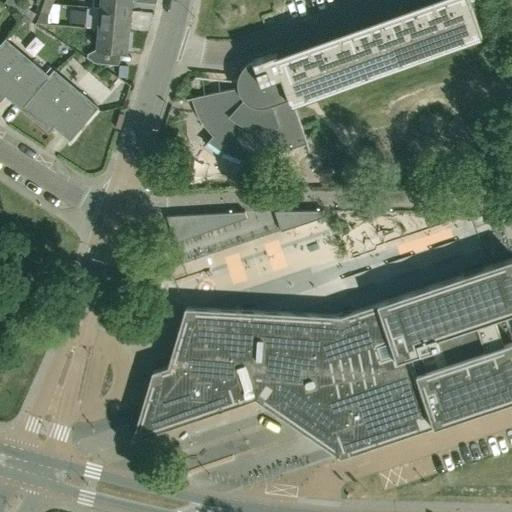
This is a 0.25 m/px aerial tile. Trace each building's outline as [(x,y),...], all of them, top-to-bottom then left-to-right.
[(14,12),(18,5),(11,0),(6,0),(4,5),(14,12)] [(101,10),(131,12),(132,0),(93,0),(92,8),(101,9),(101,10)] [(240,88),(222,92),(190,99),(191,100),(192,100),(196,114),(202,125),(213,138),(207,144),(208,145),(209,144),(223,153),(242,161),(257,163),(257,164),(258,164),(259,156),(276,155),(287,151),(306,145),(309,151),(310,150),(294,105),(483,37),(469,0),(441,0),(291,54),(292,58),(281,62),(277,52),(255,60),(255,59),(252,60),(250,61),(247,63),(245,65),(244,67),(242,70),(241,72),(240,75),(240,77),(239,80),(239,83),(240,86),(240,88)] [(48,16),(52,5),(44,2),(36,26),(47,27),(46,23),(48,16)] [(28,11),(18,5),(14,12),(24,18),(28,11)] [(131,12),(101,10),(89,8),(87,29),(99,30),(129,33),(131,12)] [(129,33),(99,30),(97,51),(127,53),(129,33)] [(1,47),(0,48),(0,102),(1,103),(5,98),(22,112),(55,72),(54,72),(49,78),(6,41),(1,47)] [(55,72),(22,112),(49,134),(54,128),(71,143),(99,110),(55,72)] [(325,217),(323,210),(274,210),(281,231),(325,217)] [(245,211),(167,215),(167,216),(176,242),(247,218),(245,211)] [(511,257),(483,267),(351,312),(351,310),(336,315),(254,310),(254,309),(242,308),(242,309),(186,306),(168,365),(153,371),(132,440),(256,398),(341,457),(511,399),(511,333),(506,315),(511,312),(511,257)]
